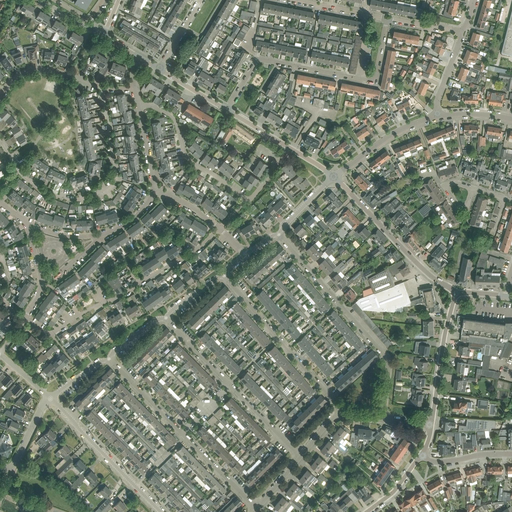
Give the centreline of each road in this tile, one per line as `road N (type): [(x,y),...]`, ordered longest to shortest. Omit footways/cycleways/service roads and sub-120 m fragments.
road 1 (residential): [(0,145),(36,188),(61,198),(99,196),(115,178),(101,86)]
road 2 (residential): [(228,107),(259,59),(371,80),(387,19)]
road 3 (residential): [(24,318),(56,330),(189,254),(218,227)]
road 4 (residential): [(381,418),(385,358),(278,234)]
road 5 (residential): [(339,413),(224,275)]
road 6 (residential): [(456,293),(333,176)]
road 7 (residential): [(161,511),(50,398)]
road 8 (residential): [(246,201),(192,164),(173,117),(139,107)]
road 9 (residential): [(430,424),(456,293)]
road 10 (residential): [(333,176),(228,107)]
road 11 (residential): [(437,116),(388,137),(333,176)]
